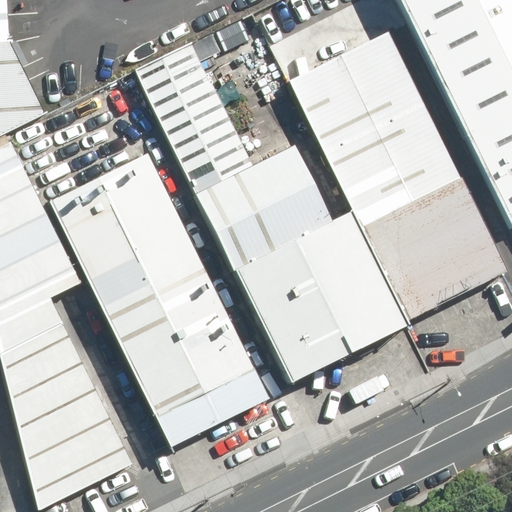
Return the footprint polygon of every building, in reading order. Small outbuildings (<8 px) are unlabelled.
[(511,0),(396,0),(507,223),(511,220),(511,0)] [(511,270),(511,232),(507,223),(407,21),(288,80),(350,205),(408,322),(511,270)] [(1,38),(0,37),(0,134),(38,115),(4,37),(1,38)] [(127,77),(187,198),(251,166),(191,46),(127,77)] [(0,372),(34,508),(126,462),(48,300),(80,283),(40,204),(8,140),(0,143),(0,372)] [(187,198),(222,268),(323,218),(288,148),(187,198)] [(161,446),(262,396),(141,154),(40,204),(80,283),(161,446)] [(281,385),(408,322),(350,205),(222,268),(281,385)]
